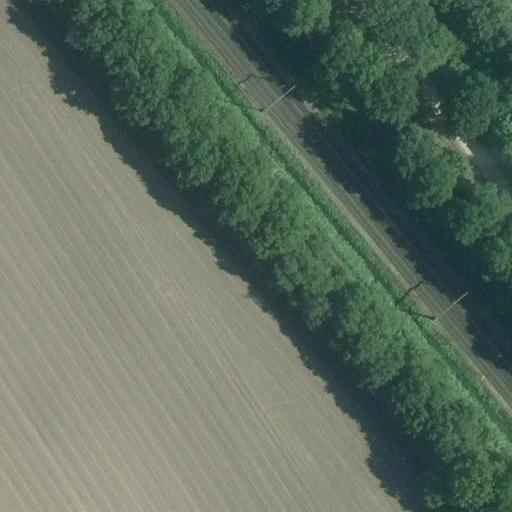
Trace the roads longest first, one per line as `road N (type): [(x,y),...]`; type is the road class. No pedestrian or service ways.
road 1 (track): [(33,0),(470,511)]
road 2 (track): [(511,199),(351,0)]
